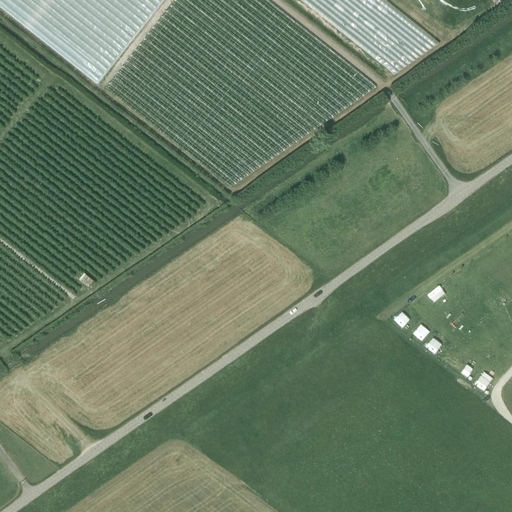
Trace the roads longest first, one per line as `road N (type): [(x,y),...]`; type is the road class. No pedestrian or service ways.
road 1 (unclassified): [(14,511),(511,160)]
road 2 (track): [(263,0),(378,87),(457,199)]
road 3 (track): [(4,355),(93,455)]
